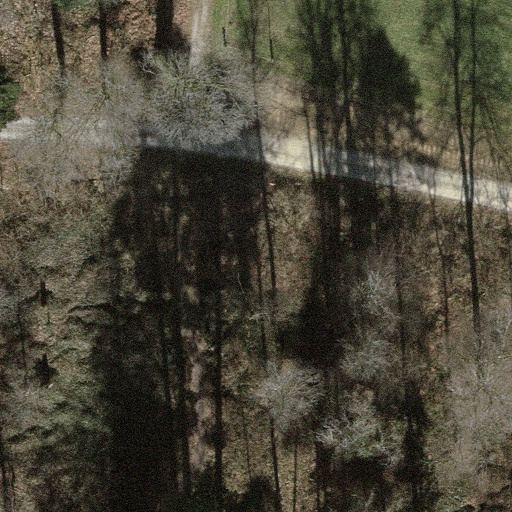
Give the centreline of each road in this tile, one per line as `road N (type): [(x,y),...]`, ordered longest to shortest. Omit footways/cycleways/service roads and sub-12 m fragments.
road 1 (track): [(511,199),(188,137)]
road 2 (track): [(188,137),(0,127)]
